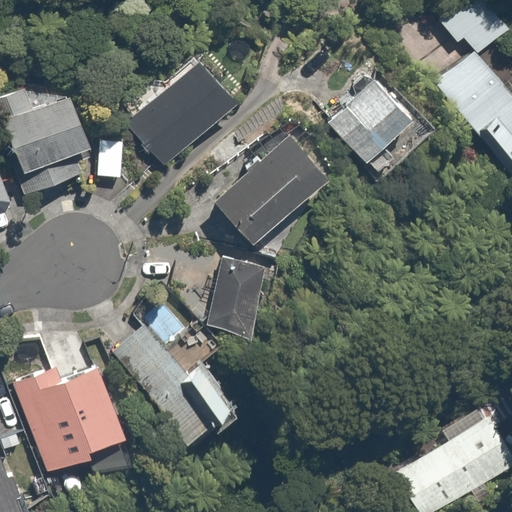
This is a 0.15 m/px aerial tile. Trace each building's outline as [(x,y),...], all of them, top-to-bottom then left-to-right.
[(453,38),(462,29),(474,42),(501,16),(485,0),(445,0),(439,6),(430,15),(453,38)] [(472,47),(431,79),(474,127),(480,121),(511,157),(511,83),(508,87),(472,47)] [(229,87),(190,52),(125,120),(163,156),(229,87)] [(367,73),(321,114),(357,154),(403,112),(367,73)] [(48,77),(0,100),(0,131),(14,159),(4,164),(19,194),(71,169),(59,145),(77,137),(48,77)] [(319,162),(277,124),(204,203),(246,241),(319,162)] [(120,130),(93,129),(92,171),(119,171),(120,130)] [(252,258),(213,253),(205,320),(244,325),(252,258)] [(218,386),(193,352),(177,364),(202,398),(218,386)] [(36,364),(8,376),(46,468),(81,453),(77,443),(116,426),(88,358),(42,377),(36,364)] [(420,510),(511,450),(511,443),(491,411),(470,424),(456,403),(435,416),(445,431),(391,466),(420,510)] [(0,462),(0,511),(5,511),(18,507),(0,462)]
